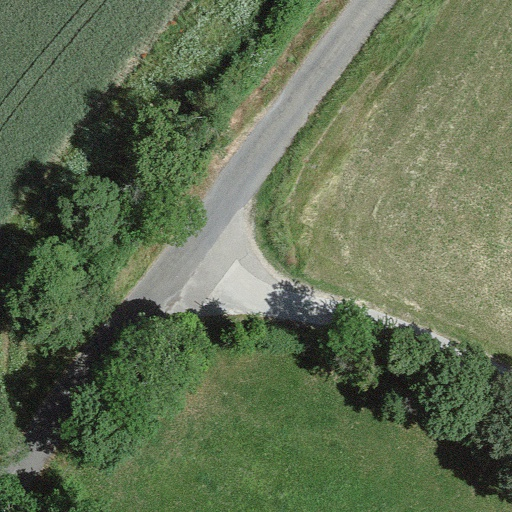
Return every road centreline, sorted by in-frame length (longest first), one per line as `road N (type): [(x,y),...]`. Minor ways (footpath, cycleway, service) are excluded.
road 1 (unclassified): [(17,511),(25,488),(366,0)]
road 2 (track): [(187,253),(511,383)]
